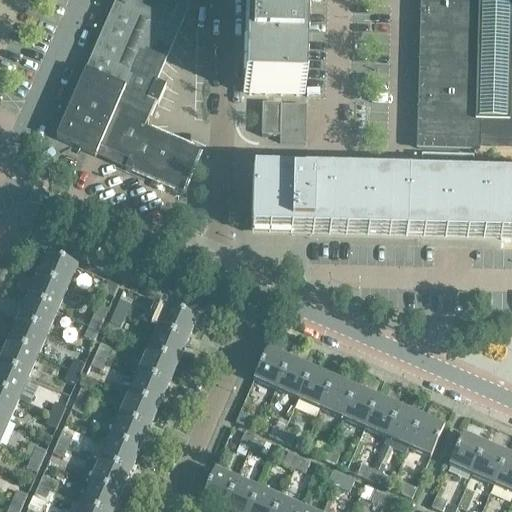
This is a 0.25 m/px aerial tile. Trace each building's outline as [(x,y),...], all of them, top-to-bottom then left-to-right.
[(117,0),(56,140),(68,146),(95,158),(97,153),(127,166),(125,170),(139,176),(141,172),(183,190),(199,155),(143,131),(154,105),(157,106),(165,89),(155,84),(191,2),(186,0),(117,0)] [(245,0),(243,96),(304,97),(306,0),(245,0)] [(511,0),(421,0),(418,150),(473,152),(477,152),(477,122),(493,123),(505,123),(505,124),(511,132),(511,0)] [(279,139),(280,107),(262,106),(261,138),(279,139)] [(280,107),(279,139),(279,145),(305,145),(305,142),(304,142),(304,133),(305,133),(305,131),(304,131),(304,122),(305,122),(305,119),(304,119),(305,110),(306,107),(280,107)] [(420,179),(252,174),(251,236),(511,242),(511,181),(472,181),(473,159),(421,158),(420,179)] [(77,270),(45,256),(45,257),(46,257),(36,279),(66,292),(76,270),(77,271),(77,270)] [(57,314),(66,292),(36,279),(27,301),(57,314)] [(103,295),(114,300),(119,288),(108,284),(103,295)] [(47,336),(57,314),(27,301),(17,323),(47,336)] [(130,307),(119,302),(115,313),(125,318),(130,307)] [(98,306),(93,317),(104,322),(109,311),(98,306)] [(166,310),(157,332),(187,345),(196,323),(197,323),(166,309),(165,309),(166,310)] [(120,329),(125,318),(115,313),(110,324),(120,329)] [(93,317),(89,328),(99,333),(104,322),(93,317)] [(38,358),(47,336),(17,323),(8,345),(38,358)] [(94,344),(99,333),(89,328),(84,339),(94,344)] [(177,367),(187,345),(157,332),(147,354),(177,367)] [(0,367),(28,380),(38,358),(8,345),(0,362),(0,367)] [(95,357),(106,362),(111,351),(100,346),(95,357)] [(275,392),(289,362),(267,353),(267,352),(266,352),(253,383),(253,384),(254,383),(275,392)] [(167,389),(177,367),(147,354),(137,376),(167,389)] [(101,373),(106,362),(95,357),(91,368),(101,373)] [(74,361),(69,372),(80,377),(85,366),(74,361)] [(297,402),(311,372),(289,362),(275,392),(297,402)] [(0,393),(18,402),(28,380),(0,367),(0,393)] [(75,388),(80,377),(69,372),(65,383),(75,388)] [(319,412),(333,382),(311,372),(297,402),(319,412)] [(158,411),(167,389),(137,376),(128,398),(158,411)] [(341,421),(355,391),(333,382),(319,412),(341,421)] [(91,395),(81,390),(76,401),(87,406),(91,395)] [(363,431),(377,401),(355,391),(341,421),(363,431)] [(0,420),(9,424),(18,402),(0,393),(0,420)] [(148,433),(158,411),(128,398),(118,420),(148,433)] [(82,417),(87,406),(76,401),(71,412),(82,417)] [(385,440),(399,410),(377,401),(363,431),(385,440)] [(55,405),(50,416),(61,421),(65,410),(55,405)] [(407,450),(421,420),(399,410),(385,440),(407,450)] [(251,420),(240,415),(235,425),(247,430),(251,420)] [(56,432),(61,421),(50,416),(46,427),(56,432)] [(0,444),(9,424),(0,420),(0,444)] [(139,455),(148,433),(118,420),(109,442),(139,455)] [(442,429),(421,420),(407,450),(429,460),(430,461),(443,429),(442,429)] [(279,445),(284,434),(273,429),(268,440),(279,445)] [(62,434),(57,445),(68,450),(72,439),(62,434)] [(295,439),(284,434),(279,445),(290,449),(295,439)] [(250,451),(255,440),(244,436),(240,446),(250,451)] [(471,478),(484,448),(462,438),(463,437),(462,437),(448,469),(449,469),(449,468),(471,478)] [(261,456),(266,445),(255,440),(250,451),(261,456)] [(129,477),(139,455),(109,442),(99,464),(129,477)] [(63,461),(68,450),(57,445),(52,456),(63,461)] [(323,464),(328,453),(317,448),(312,459),(323,464)] [(493,487),(506,457),(484,448),(471,478),(493,487)] [(36,449),(31,460),(42,465),(46,454),(36,449)] [(339,458),(328,453),(323,464),(334,469),(339,458)] [(294,470),(299,460),(288,455),(283,465),(294,470)] [(511,495),(511,459),(506,457),(493,487),(511,495)] [(37,476),(42,465),(31,460),(26,471),(37,476)] [(305,475),(310,464),(299,460),(294,470),(305,475)] [(119,499),(129,477),(99,464),(89,486),(119,499)] [(367,483),(372,472),(361,467),(356,478),(367,483)] [(221,511),(223,511),(236,483),(214,473),(215,472),(214,472),(200,504),(201,504),(201,503),(221,511)] [(383,477),(372,472),(367,483),(378,488),(383,477)] [(338,489),(343,479),(332,474),(327,485),(338,489)] [(53,483),(43,478),(38,489),(48,494),(53,483)] [(349,494),(354,483),(343,479),(338,489),(349,494)] [(249,511),(258,492),(236,483),(223,511),(249,511)] [(88,511),(113,511),(119,499),(89,486),(80,508),(88,511)] [(405,487),(400,497),(411,502),(416,492),(405,487)] [(382,508),(387,498),(365,488),(360,499),(382,508)] [(43,505),(48,494),(38,489),(33,500),(43,505)] [(275,511),(280,502),(258,492),(249,511),(275,511)] [(16,493),(12,504),(22,509),(27,498),(16,493)] [(390,511),(393,511),(398,503),(387,498),(382,508),(390,511)] [(435,500),(430,510),(433,511),(442,511),(446,505),(435,500)] [(301,511),(302,511),(280,502),(275,511),(301,511)]
